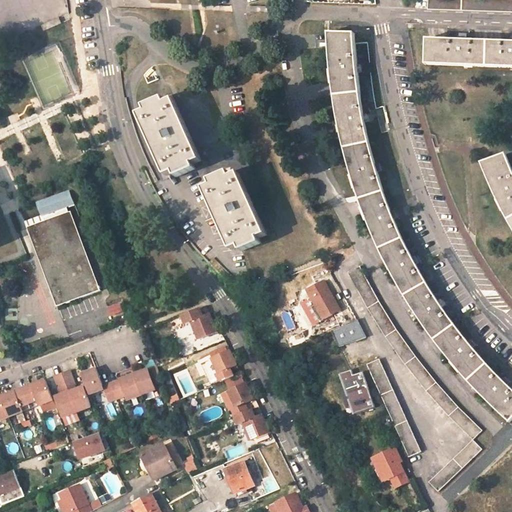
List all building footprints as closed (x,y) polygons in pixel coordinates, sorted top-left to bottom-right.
[(61,0),(0,0),(0,41),(66,11),(61,0)] [(511,0),(429,0),(429,9),(511,11),(511,0)] [(353,31),(328,31),(329,43),(330,60),(331,75),(333,95),(336,114),(339,129),(342,144),(345,158),(355,188),(360,205),(365,217),(370,230),(376,243),(380,252),(385,261),(395,282),(401,291),(407,300),(412,309),(421,324),(426,331),(432,338),(442,351),(454,366),(465,380),(475,390),(487,402),(497,411),(504,418),(511,423),(511,421),(511,389),(507,385),(502,380),(491,369),(480,357),(473,348),(468,343),(463,335),(455,325),(442,308),(438,301),(433,294),(431,290),(422,274),(413,258),(409,251),(401,236),(396,224),(392,213),(389,206),(386,200),(383,190),(379,179),(377,171),(375,165),(373,159),(367,137),(363,117),(361,109),(359,99),(357,86),(356,68),(355,60),(354,39),(353,31)] [(511,42),(511,43),(467,41),(460,41),(428,40),(427,65),(511,68),(511,42)] [(201,160),(174,100),(165,103),(163,98),(145,106),(147,111),(139,114),(166,175),(175,172),(176,176),(195,168),(193,164),(201,160)] [(511,168),(506,155),(482,166),(489,181),(493,191),(498,202),(507,219),(511,228),(511,168)] [(266,234),(239,173),(231,177),(229,171),(210,180),(212,185),(205,189),(231,249),(239,246),(241,250),(261,242),(258,237),(266,234)] [(58,310),(101,293),(69,214),(66,215),(64,210),(73,207),(67,193),(35,206),(41,220),(42,219),(43,224),(26,231),(58,310)] [(459,426),(472,439),(481,430),(474,424),(465,413),(451,399),(438,385),(429,375),(419,363),(411,353),(402,340),(394,327),(386,315),(378,301),(368,284),(359,268),(349,273),(358,289),(366,304),(372,313),(378,322),(392,345),(403,360),(418,380),(432,396),(445,411),(459,426)] [(308,292),(324,321),(342,312),(326,283),(308,292)] [(108,310),(111,317),(123,313),(120,305),(108,310)] [(202,310),(195,313),(198,320),(205,317),(202,310)] [(218,333),(210,316),(205,317),(198,320),(195,313),(185,316),(188,324),(194,321),(201,339),(218,333)] [(368,336),(360,319),(334,330),(341,345),(368,336)] [(219,382),(231,377),(228,370),(236,367),(230,351),(212,357),(219,373),(216,374),(219,382)] [(379,359),(368,364),(410,456),(422,451),(379,359)] [(159,369),(135,378),(143,398),(157,393),(155,387),(164,384),(159,369)] [(343,373),(356,414),(376,407),(366,376),(365,374),(365,373),(364,372),(355,375),(353,370),(343,373)] [(96,372),(82,377),(90,397),(104,392),(109,404),(117,401),(111,386),(103,389),(100,382),(96,372)] [(70,374),(63,377),(68,391),(76,388),(70,374)] [(68,391),(63,377),(56,380),(61,394),(68,391)] [(135,378),(111,386),(117,401),(126,397),(128,402),(143,398),(135,378)] [(46,382),(23,390),(30,407),(37,404),(39,408),(53,402),(46,382)] [(30,407),(23,390),(1,398),(9,418),(24,413),(22,409),(30,407)] [(77,393),(70,396),(78,415),(92,409),(85,390),(77,393)] [(78,415),(70,396),(63,398),(56,401),(63,420),(78,415)] [(1,398),(0,398),(0,421),(9,418),(1,398)] [(249,412),(236,417),(240,425),(245,423),(264,415),(263,414),(256,417),(252,419),(249,412)] [(270,432),(264,415),(245,423),(252,439),(270,432)] [(100,433),(72,442),(79,461),(106,452),(100,433)] [(64,439),(45,444),(46,451),(66,446),(64,439)] [(473,440),(429,483),(439,493),(482,450),(473,440)] [(394,449),(401,463),(404,461),(398,447),(394,449)] [(138,458),(143,470),(149,468),(155,482),(170,475),(159,448),(138,458)] [(394,449),(375,459),(386,482),(394,478),(406,472),(401,463),(394,449)] [(183,459),(187,472),(198,469),(194,456),(183,459)] [(254,485),(244,462),(226,470),(236,493),(254,485)] [(149,468),(143,470),(149,484),(155,482),(149,468)] [(14,471),(0,477),(0,494),(4,504),(20,497),(17,489),(21,487),(14,471)] [(196,483),(200,496),(208,494),(204,481),(196,483)] [(90,511),(79,484),(58,494),(61,501),(57,503),(60,511),(90,511)] [(297,492),(277,502),(281,511),(310,511),(307,505),(304,507),(297,492)] [(108,493),(100,496),(102,504),(111,501),(108,493)] [(158,511),(150,495),(133,505),(136,511),(158,511)] [(94,510),(104,504),(101,498),(91,503),(94,510)]
